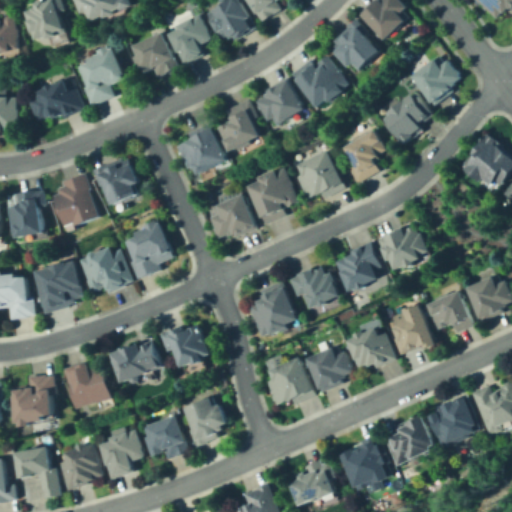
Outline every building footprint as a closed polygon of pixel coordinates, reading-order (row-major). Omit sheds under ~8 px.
[(65,0),(69,11),(63,12),(71,40),(52,45),(49,36),(37,39),(27,5),(43,0),(65,0)] [(129,0),(127,1),(130,8),(99,19),(96,9),(86,13),(81,0),(129,0)] [(226,40),(210,12),(230,0),(244,0),(260,27),(233,42),(231,37),(226,40)] [(285,8),(265,21),(251,0),(281,0),(280,1),(285,8)] [(411,30),(398,41),(393,34),(385,40),(362,11),(375,0),(404,0),(417,16),(406,24),(411,30)] [(511,0),(511,9),(503,19),(481,0),(511,0)] [(0,16),(17,16),(17,50),(0,51),(0,16)] [(215,39),(204,46),(208,53),(189,65),(170,33),(201,16),(215,39)] [(390,56),(378,67),(373,62),(361,74),(332,44),(359,18),(388,48),(385,51),(390,56)] [(182,67),(159,76),(157,71),(147,75),(135,46),(167,32),(182,67)] [(133,82),(126,85),(126,83),(115,88),(118,95),(95,106),(83,80),(88,77),(82,63),(103,53),(102,50),(115,44),(133,82)] [(442,54),(447,61),(452,58),(467,79),(448,93),(450,96),(436,106),(414,75),(442,54)] [(299,79),(329,57),(351,86),(321,108),(299,79)] [(75,79),(77,88),(82,87),(88,110),(39,122),(33,96),(44,94),(42,87),(75,79)] [(258,102),(293,81),(309,106),(283,122),(279,116),(270,121),(258,102)] [(384,116),(412,95),(415,99),(420,95),(435,115),(420,125),(425,131),(404,146),(389,125),(390,124),(384,116)] [(0,96),(17,96),(17,130),(1,130),(1,133),(0,133),(0,96)] [(219,127),(231,121),(225,109),(250,96),(261,118),(254,121),(263,140),(233,155),(219,127)] [(179,146),(214,131),(227,163),(193,178),(179,146)] [(511,149),(511,176),(505,186),(499,181),(493,189),(463,164),(489,131),(511,149)] [(346,148),(376,132),(387,151),(379,155),(387,170),(360,185),(351,167),(355,165),(346,148)] [(324,193),(310,200),(299,176),(305,173),(301,164),(331,150),(349,188),(326,198),(324,193)] [(145,186),(140,188),(143,195),(130,201),(132,206),(118,212),(107,186),(104,188),(96,169),(132,154),(145,186)] [(105,216),(70,229),(55,191),(66,187),(64,181),(94,170),(94,172),(89,174),(105,216)] [(285,170),(301,203),(262,221),(247,189),(259,183),(257,180),(277,170),(278,173),(285,170)] [(511,178),(500,193),(511,203),(511,178)] [(7,207),(17,206),(15,193),(45,187),(49,210),(41,212),(45,234),(12,241),(7,207)] [(204,210),(241,195),(254,228),(218,243),(204,210)] [(164,269),(143,278),(127,237),(149,228),(148,225),(163,219),(179,258),(163,264),(164,269)] [(412,227),(415,234),(426,228),(437,249),(403,267),(388,239),(412,227)] [(384,277),(356,290),(342,260),(357,254),(356,251),(376,242),(388,268),(381,271),(384,277)] [(81,260),(113,245),(116,251),(122,249),(137,281),(112,293),(109,287),(97,293),(81,260)] [(68,308),(48,313),(37,270),(77,260),(87,299),(67,304),(68,308)] [(326,263),(330,272),(338,269),(348,295),(319,306),(312,288),(303,291),(297,275),(326,263)] [(487,321),(485,322),(469,287),(504,271),(511,288),(511,307),(486,319),(487,321)] [(0,273),(5,273),(6,278),(18,276),(18,281),(29,279),(32,299),(34,299),(37,315),(13,319),(11,308),(0,309),(0,273)] [(300,325),(268,337),(256,307),(269,301),(264,290),(291,279),(306,315),(297,318),(300,325)] [(476,327),(463,333),(457,323),(445,328),(433,304),(458,291),(476,327)] [(440,343),(420,352),(418,349),(406,355),(393,327),(394,327),(392,323),(398,320),(396,315),(422,303),(440,343)] [(201,325),(214,360),(182,372),(174,352),(169,354),(162,334),(182,327),(183,331),(201,325)] [(350,341),(377,330),(379,336),(383,334),(394,360),(363,373),(350,341)] [(113,355),(159,339),(168,373),(122,386),(113,355)] [(303,359),(341,342),(356,375),(317,392),(303,359)] [(303,359),(315,396),(281,408),(272,382),(276,381),(273,370),(303,359)] [(92,360),(94,365),(101,363),(102,367),(107,365),(118,401),(100,406),(99,402),(79,408),(67,368),(92,360)] [(58,420),(21,425),(17,388),(34,386),(32,376),(57,373),(60,396),(55,397),(58,420)] [(511,384),(511,422),(509,424),(511,427),(495,434),(477,392),(499,383),(501,389),(511,384)] [(473,396),(488,432),(457,444),(453,435),(446,438),(436,413),(442,410),(440,405),(458,398),(460,402),(473,396)] [(188,411),(208,403),(210,408),(219,405),(229,430),(223,432),(226,439),(202,449),(188,411)] [(192,451),(170,458),(167,452),(157,456),(146,426),(180,415),(192,451)] [(443,450),(406,464),(395,436),(406,432),(404,426),(430,416),(443,450)] [(138,471),(114,478),(103,440),(139,430),(146,457),(135,460),(138,471)] [(399,474),(362,489),(347,453),(389,436),(398,459),(393,461),(399,474)] [(49,500),(42,474),(23,479),(17,452),(53,444),(65,496),(49,500)] [(94,447),(104,478),(95,481),(96,486),(71,494),(61,463),(66,461),(64,456),(94,447)] [(342,491),(307,505),(297,479),(314,473),(311,465),(335,456),(343,479),(338,481),(342,491)] [(0,458),(7,458),(10,483),(18,483),(20,500),(0,502),(0,458)] [(270,476),(285,511),(231,511),(230,508),(251,499),(246,487),(270,476)]
